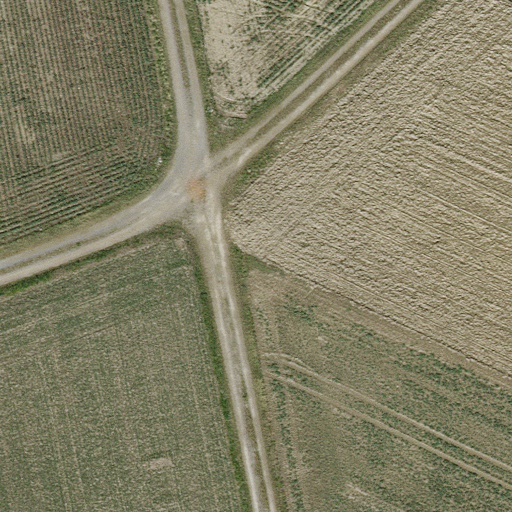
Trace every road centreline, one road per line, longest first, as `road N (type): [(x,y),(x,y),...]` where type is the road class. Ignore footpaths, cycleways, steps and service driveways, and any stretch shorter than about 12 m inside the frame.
road 1 (track): [(265,511),(171,0)]
road 2 (track): [(416,0),(208,194),(0,270)]
